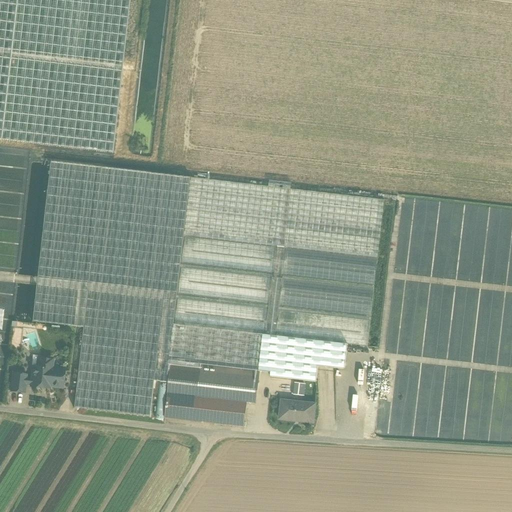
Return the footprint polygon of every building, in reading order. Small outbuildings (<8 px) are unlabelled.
[(127,0),(0,0),(0,139),(110,152),(127,0)] [(191,179),(50,163),(32,322),(83,328),(73,409),(150,418),(158,355),(172,357),(172,356),(171,356),(174,329),(182,264),(185,237),(184,237),(191,179)] [(290,184),(269,181),(268,187),(191,179),(184,237),(185,237),(377,259),(384,201),(290,190),(290,184)] [(377,259),(185,237),(182,264),(273,274),(272,278),(181,268),(178,295),(269,305),(269,309),(178,299),(175,325),(266,336),(265,340),(263,364),(272,365),(273,361),(276,342),(276,337),(367,347),(370,321),(279,310),(280,306),(371,317),(374,290),(283,279),(283,275),(374,286),(377,259)] [(7,346),(17,347),(20,329),(10,327),(7,346)] [(252,338),(174,329),(171,356),(172,356),(247,365),(249,365),(252,338)] [(265,340),(252,338),(249,365),(253,365),(253,368),(259,368),(259,366),(262,367),(263,364),(265,340)] [(279,345),(278,355),(287,356),(288,349),(288,346),(279,345)] [(309,351),(288,349),(287,356),(308,358),(309,351)] [(287,356),(278,355),(277,361),(273,361),(272,365),(271,376),(305,380),(308,358),(287,356)] [(247,365),(172,356),(172,357),(167,395),(197,398),(201,366),(246,371),(247,365)] [(45,360),(38,359),(37,368),(33,368),(30,387),(40,388),(43,386),(62,389),(64,371),(52,370),(50,368),(50,367),(52,365),(52,362),(50,359),(46,359),(45,360)] [(170,361),(162,360),(155,418),(163,419),(170,361)] [(246,371),(201,366),(197,398),(246,404),(254,405),(258,372),(246,371)] [(26,376),(13,374),(11,392),(24,394),(26,376)] [(197,398),(167,395),(165,419),(244,427),(246,404),(197,398)] [(315,405),(281,401),(279,420),(295,422),(295,419),(313,421),(315,405)]
